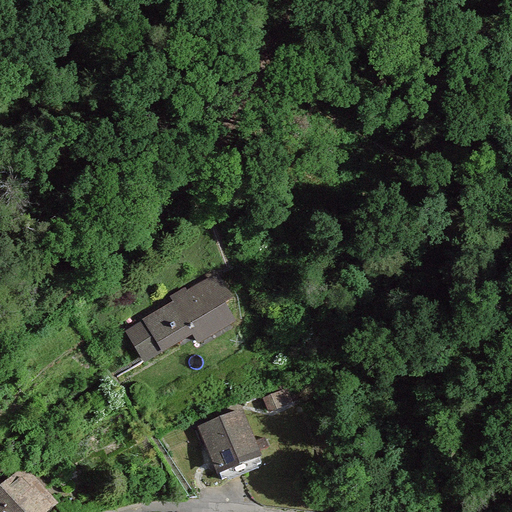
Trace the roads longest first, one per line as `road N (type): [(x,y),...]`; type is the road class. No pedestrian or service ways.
road 1 (track): [(0,357),(196,191),(258,103),(310,0)]
road 2 (track): [(402,0),(511,71)]
